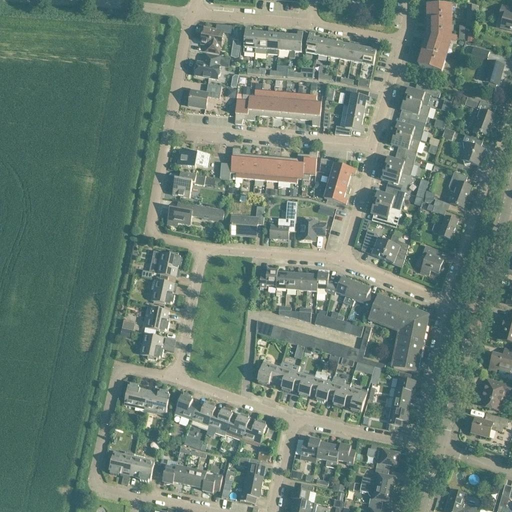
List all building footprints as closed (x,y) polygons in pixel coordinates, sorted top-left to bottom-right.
[(433,33),(433,37),(432,37),(431,37),(430,38),(429,39),(428,42),(427,41),(423,53),(426,53),(424,59),(421,58),(419,67),(442,74),(451,44),(456,45),(457,39),(452,38),(452,7),(428,6),(428,15),(431,15),(431,21),(428,21),(428,33),(433,33)] [(468,7),(467,27),(475,27),(476,7),(468,7)] [(511,9),(502,7),(499,19),(504,20),(501,30),(511,32),(511,9)] [(204,29),(201,45),(207,46),(206,52),(219,55),(220,49),(221,49),(224,34),(231,35),(232,27),(215,26),(214,31),(204,29)] [(257,34),(251,33),(251,30),(246,29),(244,49),(256,50),(257,34)] [(269,35),(268,35),(262,34),(263,31),(257,30),(257,34),(256,50),(255,55),(267,56),(267,51),(269,35)] [(280,36),(274,35),(274,32),(269,31),(268,35),(269,35),(267,51),(279,52),(280,36)] [(290,53),(291,37),(285,36),(285,33),(280,32),(280,36),(279,52),(290,53)] [(298,37),(291,37),(290,53),(289,59),(295,60),(295,53),(302,54),(303,34),(298,34),(298,37)] [(317,56),(321,41),(314,39),(315,36),(310,35),(306,54),(317,56)] [(329,58),(332,39),(328,38),(327,42),(321,41),(317,56),(329,58)] [(340,61),(343,45),(337,44),(337,40),(332,39),(329,58),(340,61)] [(351,63),(355,44),(350,43),(349,46),(343,45),(340,61),(351,63)] [(362,65),(365,49),(359,48),(360,44),(355,44),(351,63),(362,65)] [(374,67),(378,48),(372,47),(371,51),(365,49),(362,65),(374,67)] [(474,49),(472,57),(487,61),(490,53),(474,49)] [(198,63),(197,67),(196,67),(195,68),(195,70),(194,72),(195,73),(196,73),(195,77),(218,81),(218,77),(219,78),(221,76),(221,75),(221,73),(221,71),(220,71),(220,67),(219,67),(220,57),(206,55),(204,62),(206,62),(205,65),(198,63)] [(489,62),(483,82),(489,84),(487,91),(495,93),(497,86),(499,87),(505,66),(489,62)] [(301,80),(301,75),(295,74),(293,72),(288,71),(287,79),(301,80)] [(451,76),(448,87),(453,88),(456,78),(451,76)] [(369,89),(371,81),(360,79),(358,87),(369,89)] [(439,99),(441,92),(417,85),(417,86),(420,87),(418,92),(408,89),(405,101),(422,106),(424,98),(427,99),(428,96),(439,99)] [(192,92),(189,108),(206,110),(208,98),(220,100),(222,88),(208,86),(207,94),(192,92)] [(368,99),(370,93),(357,91),(347,89),(343,106),(350,107),(365,110),(367,104),(370,105),(371,99),(368,99)] [(258,114),(260,92),(255,92),(255,97),(248,96),(246,118),(248,118),(247,121),(255,122),(256,114),(258,114)] [(272,116),(274,94),(260,92),(258,114),(260,115),(260,117),(268,118),(268,115),(272,116)] [(284,119),(286,95),(274,94),(272,116),(276,116),(276,119),(284,119)] [(296,118),(298,96),(286,95),(284,119),(291,120),(292,117),(296,118)] [(246,118),(248,96),(243,96),(243,101),(237,100),(235,125),(242,126),(244,118),(246,118)] [(310,119),(312,97),(298,96),(296,118),(300,118),(300,121),(308,122),(308,119),(310,119)] [(317,97),(312,97),(310,119),(312,119),(312,127),(320,128),(322,103),(317,102),(317,97)] [(426,125),(431,108),(422,106),(405,101),(402,112),(412,115),(410,121),(426,125)] [(481,103),(475,117),(479,119),(474,132),(488,138),(493,125),(494,126),(497,117),(494,116),(497,108),(481,103)] [(368,116),(369,111),(365,110),(350,107),(348,118),(363,121),(364,115),(368,116)] [(362,128),(363,121),(348,118),(346,129),(337,128),(335,136),(351,137),(352,131),(365,134),(366,128),(362,128)] [(421,143),(426,125),(410,121),(408,127),(398,124),(395,135),(421,143)] [(450,132),(448,140),(456,143),(458,135),(450,132)] [(416,160),(421,143),(395,135),(391,146),(401,149),(400,155),(416,160)] [(465,153),(462,161),(464,162),(465,166),(472,165),(479,167),(483,157),(483,158),(483,157),(485,151),(481,150),(483,143),(466,136),(463,144),(465,152),(464,152),(465,153)] [(435,140),(433,147),(442,151),(445,144),(435,140)] [(241,180),(243,158),(241,158),(240,150),(233,149),(232,166),(231,174),(236,175),(236,180),(241,180)] [(316,177),(317,159),(318,152),(311,151),(309,159),(307,159),(305,181),(310,181),(310,176),(316,177)] [(181,152),(178,166),(196,170),(196,167),(208,169),(210,156),(198,154),(198,155),(181,152)] [(255,182),(257,159),(253,159),(253,156),(245,155),(244,158),(243,158),(241,180),(255,182)] [(305,181),(307,159),(305,159),(305,156),(298,155),(296,163),(295,163),(293,185),(297,185),(298,180),(305,181)] [(411,177),(416,160),(400,155),(398,162),(388,159),(385,170),(411,177)] [(267,183),(269,158),(261,157),(261,160),(257,159),(255,182),(267,183)] [(279,184),(281,161),(277,161),(276,158),(269,158),(267,183),(279,184)] [(293,185),(295,163),(293,163),(293,160),(285,159),(284,162),(281,161),(279,184),(293,185)] [(321,165),(334,168),(335,165),(336,161),(321,160),(321,165)] [(231,174),(232,166),(222,165),(220,180),(230,182),(231,174)] [(334,168),(331,176),(349,182),(351,175),(355,176),(356,171),(335,165),(334,168)] [(413,178),(411,177),(385,170),(381,181),(391,184),(390,190),(405,194),(408,195),(408,193),(407,191),(408,186),(414,183),(412,180),(413,178)] [(176,180),(173,196),(190,199),(193,185),(204,187),(205,185),(206,179),(206,178),(181,173),(180,181),(176,180)] [(454,173),(449,188),(451,192),(455,194),(451,205),(463,209),(471,188),(465,185),(468,178),(454,173)] [(330,182),(328,188),(346,194),(350,195),(351,190),(348,189),(349,182),(331,176),(330,182)] [(346,194),(328,188),(324,200),(346,206),(348,201),(344,200),(346,194)] [(400,212),(405,194),(390,190),(388,196),(378,193),(374,204),(400,212)] [(279,220),(278,228),(271,227),(271,239),(272,240),(273,241),(276,241),(278,240),(288,241),(289,233),(296,234),(296,222),(298,204),(288,203),(286,221),(279,220)] [(225,212),(206,209),(179,204),(178,204),(180,205),(179,211),(171,210),(170,216),(169,216),(167,226),(177,228),(178,224),(190,227),(192,217),(203,219),(202,221),(222,224),(225,212)] [(401,213),(400,212),(374,204),(371,216),(381,218),(380,224),(385,225),(396,229),(401,213)] [(232,217),(231,236),(241,237),(242,235),(246,236),(246,238),(257,239),(258,226),(264,226),(265,209),(257,208),(256,219),(232,217)] [(446,218),(443,227),(437,225),(434,226),(432,232),(434,234),(439,236),(439,237),(452,242),(458,222),(446,218)] [(302,222),(301,242),(316,243),(317,237),(325,238),(326,225),(318,224),(318,223),(302,222)] [(383,261),(390,244),(379,240),(377,235),(368,232),(362,252),(383,261)] [(409,247),(402,244),(399,243),(396,246),(390,244),(383,261),(397,266),(398,265),(403,267),(409,247)] [(426,259),(420,274),(429,277),(431,272),(439,275),(440,272),(441,272),(442,272),(443,271),(444,269),(443,267),(442,267),(444,261),(441,260),(443,253),(426,247),(422,257),(426,259)] [(153,274),(161,276),(160,280),(168,281),(169,278),(177,279),(179,268),(181,269),(183,260),(181,260),(181,258),(178,257),(179,255),(170,253),(169,256),(164,254),(162,266),(150,263),(148,273),(144,272),(142,278),(152,280),(153,274)] [(277,288),(278,274),(278,271),(276,271),(272,270),(271,271),(268,271),(267,274),(261,274),(260,289),(267,289),(267,287),(277,288)] [(288,275),(278,274),(277,288),(276,290),(287,291),(288,275)] [(318,277),(317,293),(317,295),(326,295),(327,294),(331,296),(334,283),(329,281),(329,275),(326,275),(325,274),(321,275),(318,274),(318,277)] [(297,292),(298,275),(288,275),(287,291),(297,292)] [(307,292),(309,276),(298,275),(297,292),(307,292)] [(317,293),(318,277),(309,276),(307,292),(317,293)] [(345,298),(351,282),(350,282),(346,279),(345,280),(342,279),(340,284),(334,283),(331,296),(335,297),(336,295),(345,298)] [(154,303),(171,306),(172,304),(174,305),(175,297),(173,296),(175,285),(154,281),(152,290),(156,291),(154,303)] [(353,308),(355,302),(361,286),(351,282),(345,298),(343,304),(353,308)] [(363,287),(361,286),(355,302),(364,305),(364,308),(370,310),(375,296),(370,293),(371,290),(368,289),(368,288),(363,287)] [(402,330),(401,332),(394,369),(418,374),(418,373),(417,373),(418,368),(419,369),(422,353),(421,352),(422,348),(423,348),(423,347),(422,347),(423,342),(424,343),(429,319),(421,317),(422,314),(423,315),(424,314),(410,309),(410,310),(403,308),(404,306),(396,303),(395,305),(391,303),(391,301),(390,303),(385,301),(386,299),(378,296),(369,319),(394,329),(398,320),(402,321),(403,320),(408,322),(407,331),(402,330)] [(148,330),(165,333),(166,331),(168,332),(170,324),(168,323),(171,312),(148,308),(146,317),(151,318),(148,330)] [(296,313),(291,313),(285,312),(279,312),(279,316),(291,319),(295,320),(296,313)] [(306,314),(300,313),(296,313),(295,320),(305,323),(306,314)] [(321,327),(324,317),(318,315),(315,326),(321,327)] [(326,329),(329,318),(324,317),(321,327),(326,329)] [(332,330),(335,320),(329,318),(326,329),(332,330)] [(501,331),(499,340),(511,344),(511,320),(503,318),(500,331),(501,331)] [(337,332),(340,321),(335,320),(332,330),(337,332)] [(344,334),(347,324),(340,321),(337,332),(344,334)] [(136,324),(124,322),(123,330),(131,331),(134,332),(136,324)] [(262,336),(266,324),(257,322),(256,335),(262,336)] [(268,338),(271,326),(266,324),(262,336),(268,338)] [(350,336),(353,325),(347,324),(344,334),(350,336)] [(355,337),(358,327),(353,325),(350,336),(355,337)] [(273,339),(277,327),(271,326),(268,338),(273,339)] [(279,341),(282,329),(277,327),(273,339),(279,341)] [(364,328),(358,327),(355,337),(361,339),(364,328)] [(284,343),(288,330),(282,329),(279,341),(284,343)] [(122,330),(121,337),(129,339),(131,331),(123,330),(122,330)] [(290,344),(293,332),(288,330),(284,343),(290,344)] [(296,346),(299,334),(293,332),(290,344),(296,346)] [(301,347),(305,335),(299,334),(296,346),(301,347)] [(164,339),(142,335),(140,344),(145,345),(143,357),(148,358),(148,360),(157,362),(157,360),(160,360),(160,358),(162,359),(164,351),(162,350),(164,339)] [(307,349),(310,337),(305,335),(301,347),(307,349)] [(312,351),(316,338),(310,337),(307,349),(312,351)] [(318,352),(321,340),(316,338),(312,351),(318,352)] [(323,354),(327,342),(321,340),(318,352),(323,354)] [(329,355),(332,343),(327,342),(323,354),(329,355)] [(335,357),(338,345),(332,343),(329,355),(335,357)] [(340,359),(344,346),(338,345),(335,357),(340,359)] [(346,360),(349,348),(344,346),(340,359),(346,360)] [(351,362),(355,349),(349,348),(346,360),(351,362)] [(360,351),(355,349),(351,362),(357,363),(359,355),(360,351)] [(494,355),(489,371),(496,373),(497,370),(509,373),(511,368),(511,367),(511,352),(507,351),(505,358),(494,355)] [(277,382),(281,368),(270,365),(271,363),(264,361),(261,372),(258,371),(256,380),(258,381),(258,382),(260,383),(259,385),(267,387),(267,385),(269,386),(271,380),(277,382)] [(283,363),(281,368),(277,382),(283,384),(281,389),(283,390),(283,392),(290,394),(291,392),(293,393),(294,387),(298,374),(300,368),(283,363)] [(334,382),(327,380),(328,376),(317,373),(316,377),(312,392),(317,394),(316,400),(318,400),(317,402),(325,405),(325,403),(327,403),(329,397),(333,384),(334,382)] [(399,373),(396,389),(412,392),(412,393),(414,393),(415,391),(417,387),(416,386),(416,383),(410,382),(412,376),(399,373)] [(312,392),(316,377),(310,375),(309,377),(298,374),(294,387),(300,389),(299,394),(300,395),(300,397),(307,400),(308,397),(310,398),(312,392)] [(350,389),(351,387),(344,385),(345,381),(335,378),(334,382),(333,384),(329,397),(335,399),(333,405),(335,405),(334,407),(342,410),(343,408),(345,408),(346,403),(350,389)] [(483,398),(480,407),(501,412),(506,394),(511,395),(511,386),(487,380),(482,398),(483,398)] [(145,413),(150,391),(139,389),(139,387),(131,385),(131,387),(129,387),(128,390),(126,389),(124,398),(126,399),(125,404),(136,406),(135,411),(145,413)] [(361,392),(350,389),(346,403),(352,404),(350,410),(352,410),(351,413),(359,415),(360,413),(362,413),(368,392),(361,390),(361,392)] [(410,402),(412,393),(412,392),(396,389),(394,399),(410,402)] [(160,394),(150,391),(145,413),(154,415),(155,411),(166,413),(170,396),(169,396),(169,393),(161,391),(160,394)] [(182,418),(192,422),(197,408),(191,406),(193,401),(191,400),(192,398),(184,395),(184,397),(182,397),(181,398),(179,398),(176,406),(178,407),(174,418),(181,420),(182,418)] [(408,412),(410,402),(394,399),(392,410),(394,410),(408,413),(408,412)] [(214,414),(215,415),(216,409),(215,408),(215,406),(208,404),(207,406),(205,405),(203,411),(197,408),(192,422),(203,426),(202,428),(208,430),(209,428),(214,414)] [(214,414),(209,428),(217,431),(216,434),(225,438),(226,434),(231,421),(233,415),(232,414),(232,412),(225,410),(224,412),(222,411),(220,417),(215,415),(214,414)] [(335,410),(335,418),(344,419),(344,411),(335,410)] [(390,419),(389,426),(404,429),(405,423),(408,423),(409,420),(410,420),(410,415),(411,413),(408,412),(408,413),(394,410),(392,410),(390,419)] [(248,427),(250,421),(248,421),(249,418),(242,416),(241,418),(239,417),(237,423),(231,421),(226,434),(236,438),(236,440),(242,442),(243,440),(248,427)] [(476,420),(472,434),(489,439),(491,431),(503,434),(504,428),(506,428),(508,421),(490,416),(488,423),(476,420)] [(254,429),(248,427),(243,440),(254,444),(253,446),(260,448),(264,438),(266,438),(269,430),(267,429),(267,427),(265,427),(266,425),(259,422),(258,424),(256,423),(254,429)] [(189,449),(205,453),(208,444),(191,439),(189,449)] [(321,444),(321,442),(311,440),(310,443),(304,442),(300,461),(316,464),(317,460),(317,458),(318,458),(321,444)] [(330,446),(321,444),(318,458),(317,458),(317,460),(327,462),(330,446)] [(341,448),(340,448),(330,446),(327,462),(326,468),(336,470),(338,462),(341,448)] [(351,448),(341,446),(340,448),(341,448),(338,462),(347,464),(347,466),(354,467),(357,452),(351,451),(351,448)] [(378,463),(376,470),(389,472),(390,466),(397,468),(399,456),(369,450),(367,457),(375,459),(378,463)] [(130,477),(135,455),(126,453),(125,458),(113,455),(112,461),(109,460),(107,469),(110,470),(109,472),(111,473),(111,475),(119,477),(119,475),(130,477)] [(144,458),(135,455),(130,477),(141,480),(140,482),(149,484),(149,481),(151,482),(155,465),(143,462),(144,458)] [(261,462),(249,459),(240,458),(238,467),(249,469),(248,476),(264,479),(266,469),(260,468),(261,462)] [(177,470),(176,470),(167,467),(167,465),(161,464),(158,476),(164,477),(163,483),(173,486),(174,483),(177,470)] [(184,485),(187,469),(177,467),(176,470),(177,470),(174,483),(184,485)] [(194,488),(197,472),(187,469),(184,485),(194,488)] [(388,478),(389,472),(376,470),(375,477),(371,480),(363,478),(362,485),(392,491),(395,480),(388,478)] [(207,476),(207,474),(197,472),(194,488),(203,490),(207,476)] [(228,472),(227,476),(225,482),(229,483),(231,477),(234,477),(235,473),(228,472)] [(216,478),(207,476),(203,490),(203,492),(213,495),(214,491),(220,493),(223,478),(217,476),(216,478)] [(262,489),(264,479),(248,476),(246,486),(262,489)] [(295,490),(292,500),(295,501),(309,503),(311,493),(313,494),(314,488),(302,485),(301,491),(295,490)] [(390,503),(392,491),(362,485),(360,492),(368,494),(371,498),(369,505),(382,508),(383,502),(390,503)] [(260,499),(262,489),(246,486),(244,496),(242,495),(240,502),(255,505),(257,499),(260,499)] [(509,499),(511,489),(511,487),(505,486),(502,496),(509,499)] [(451,491),(445,511),(480,511),(481,510),(462,505),(465,495),(451,491)] [(501,501),(499,507),(504,508),(506,509),(511,499),(509,499),(502,496),(501,501)] [(315,511),(317,505),(309,503),(295,501),(293,510),(300,511),(315,511)] [(335,501),(334,507),(341,509),(343,509),(344,502),(343,502),(337,501),(335,501)]
